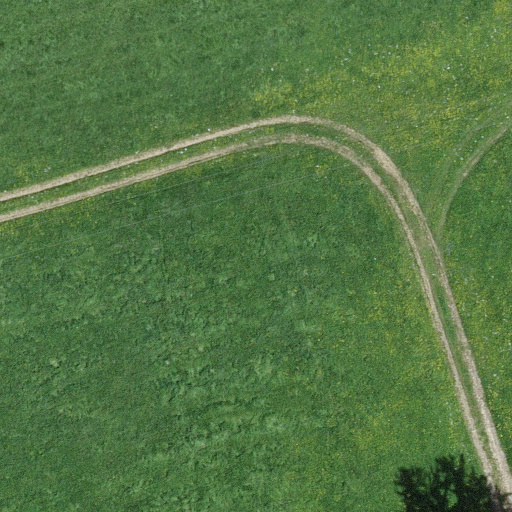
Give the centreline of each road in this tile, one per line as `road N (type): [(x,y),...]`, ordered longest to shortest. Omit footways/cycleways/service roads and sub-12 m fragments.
road 1 (track): [(511,76),(366,110),(509,511)]
road 2 (track): [(366,110),(0,202)]
